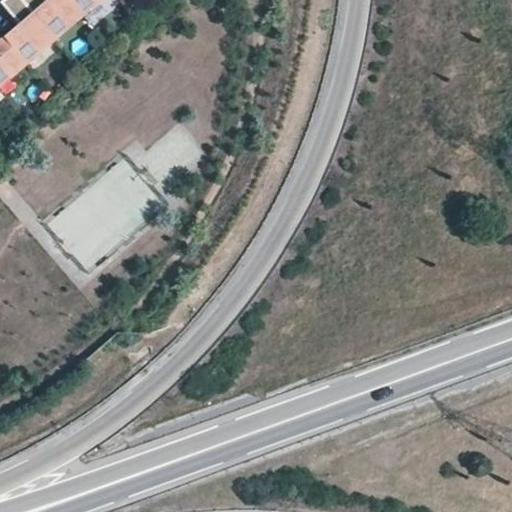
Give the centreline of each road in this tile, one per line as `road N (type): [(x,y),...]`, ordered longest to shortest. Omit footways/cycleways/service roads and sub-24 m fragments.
road 1 (primary): [(359,0),(329,134),(252,281),(157,387),(0,481)]
road 2 (primary): [(511,326),(0,510)]
road 3 (primary): [(78,511),(511,355)]
